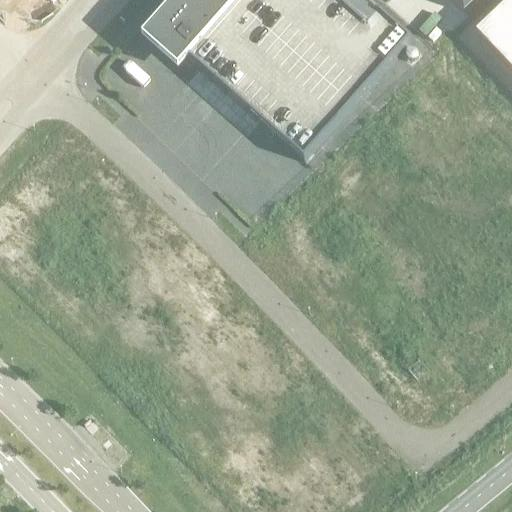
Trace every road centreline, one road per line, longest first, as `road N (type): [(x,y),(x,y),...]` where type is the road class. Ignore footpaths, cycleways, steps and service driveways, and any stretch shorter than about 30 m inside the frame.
road 1 (unclassified): [(511,390),(462,430),(425,447),(400,436),(136,167),(45,87)]
road 2 (unknown): [(322,0),(368,56),(354,96),(260,15),(246,17),(224,47),(230,72),(296,133),(320,136)]
road 3 (tertiary): [(129,511),(0,384)]
